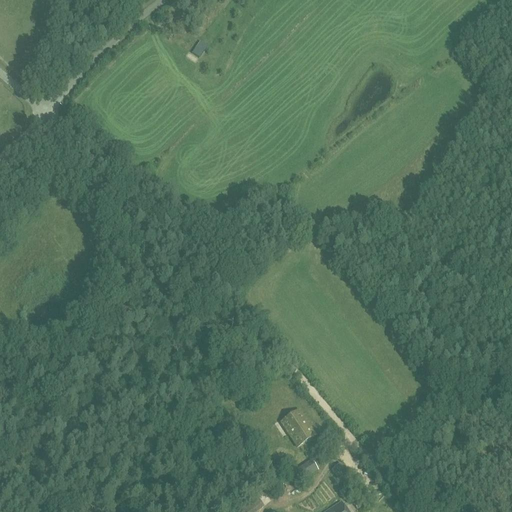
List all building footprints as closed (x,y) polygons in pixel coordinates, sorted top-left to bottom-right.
[(192,54),(198,59),(206,47),(200,42),(192,54)] [(282,424),(298,447),(314,436),(298,413),(282,424)] [(243,452),(249,457),(254,451),(249,446),(243,452)] [(313,458),(322,465),(330,456),(321,448),(313,458)] [(294,473),(300,482),(317,471),(311,462),(294,473)] [(351,478),(340,464),(332,471),(343,485),(351,478)] [(259,500),(245,511),(256,511),(264,506),(259,500)] [(354,506),(357,510),(365,504),(362,500),(354,506)] [(347,511),(341,503),(326,511),(347,511)]
